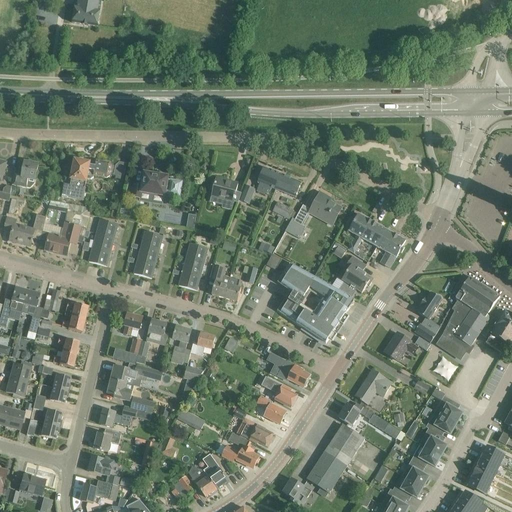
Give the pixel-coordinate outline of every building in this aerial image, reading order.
[(98,27),(99,17),(100,11),(101,0),(77,0),(76,7),(73,23),(98,27)] [(76,160),(75,160),(70,185),(64,184),(62,197),(83,201),(86,188),(85,188),(87,179),(90,166),(90,163),(83,162),(82,159),(78,159),(76,160)] [(110,176),(112,166),(110,164),(97,161),(94,163),(93,167),(90,166),(87,179),(91,180),(94,178),(94,176),(107,178),(110,176)] [(116,161),(114,175),(124,176),(126,162),(116,161)] [(39,165),(25,162),(22,176),(15,174),(13,186),(31,189),(35,184),(39,165)] [(282,175),(264,168),(258,182),(260,184),(257,191),(266,194),(268,191),(270,192),(272,188),(276,190),(282,175)] [(160,176),(145,174),(142,187),(134,186),(132,198),(141,199),(140,202),(149,203),(151,192),(165,195),(166,192),(169,192),(169,193),(181,195),(183,182),(171,180),(171,181),(167,180),(168,178),(166,177),(165,176),(163,175),(162,175),(160,176)] [(301,183),(282,175),(276,190),(295,198),(298,192),(301,183)] [(236,192),(238,184),(216,179),(212,197),(224,200),(222,209),(231,211),(234,202),(238,203),(241,194),(236,192)] [(12,187),(8,186),(4,189),(3,193),(11,195),(12,187)] [(255,190),(246,186),(240,201),(249,205),(255,190)] [(3,193),(0,191),(0,199),(9,202),(10,199),(11,195),(3,193)] [(332,226),(337,218),(342,209),(326,200),(328,197),(321,193),(311,211),(310,213),(310,214),(332,226)] [(11,195),(10,199),(12,199),(9,214),(14,215),(16,207),(19,208),(20,202),(24,203),(25,199),(11,195)] [(273,212),(289,221),(294,211),(278,202),(273,212)] [(44,226),(41,240),(48,242),(45,251),(46,251),(46,250),(57,253),(57,254),(67,257),(71,241),(70,241),(71,239),(78,241),(83,242),(84,237),(86,231),(86,229),(87,229),(91,209),(70,204),(68,213),(67,219),(66,223),(65,222),(64,229),(45,224),(44,226)] [(311,211),(303,206),(295,220),(293,219),(285,232),(299,239),(300,237),(301,237),(304,231),(305,228),(303,227),(310,214),(310,213),(311,211)] [(8,218),(4,231),(12,233),(10,242),(18,244),(18,242),(31,245),(33,238),(41,240),(44,226),(47,217),(38,215),(34,230),(14,225),(16,220),(8,218)] [(197,216),(189,215),(187,228),(194,230),(197,216)] [(372,222),(367,220),(359,215),(354,223),(350,232),(356,236),(352,245),(351,244),(348,250),(354,254),(362,239),(363,239),(372,222)] [(347,222),(344,226),(348,228),(350,224),(353,219),(349,217),(347,222)] [(114,239),(118,225),(100,220),(97,234),(114,239)] [(387,230),(372,222),(363,239),(363,240),(377,248),(387,230)] [(226,231),(217,228),(215,238),(223,240),(226,231)] [(406,241),(387,230),(377,248),(386,253),(380,263),(390,269),(399,253),(401,254),(405,248),(403,247),(406,241)] [(159,251),(163,237),(145,232),(142,246),(159,251)] [(111,253),(114,239),(97,234),(93,248),(111,253)] [(204,263),(208,249),(190,244),(186,258),(204,263)] [(267,244),(264,252),(272,255),(275,248),(267,244)] [(156,265),(159,251),(142,246),(138,260),(156,265)] [(107,267),(111,253),(93,248),(89,263),(107,267)] [(334,255),(341,260),(346,252),(339,248),(334,255)] [(266,266),(275,271),(281,260),(272,255),(266,266)] [(367,266),(352,257),(348,263),(352,266),(342,281),(344,282),(339,291),(342,293),(351,298),(352,297),(356,290),(362,294),(368,285),(369,286),(372,283),(364,278),(363,272),(367,266)] [(201,277),(204,263),(186,258),(183,272),(201,277)] [(152,279),(156,265),(138,260),(134,275),(152,279)] [(278,282),(277,283),(293,294),(289,300),(286,298),(277,311),(326,344),(355,300),(351,298),(342,293),(339,291),(332,287),(317,279),(290,264),(293,266),(281,285),(278,282)] [(231,279),(223,276),(225,269),(213,266),(210,278),(216,280),(212,296),(225,299),(231,279)] [(254,284),(257,270),(250,267),(245,266),(243,274),(248,275),(246,282),(254,284)] [(197,291),(201,277),(183,272),(179,287),(197,291)] [(500,297),(470,277),(463,287),(456,298),(458,300),(450,311),(453,313),(443,335),(466,351),(465,353),(469,355),(474,348),(471,347),(488,320),(491,322),(493,317),(490,315),(499,302),(498,301),(500,297)] [(237,280),(231,279),(225,299),(238,302),(240,293),(241,289),(241,288),(242,281),(237,280)] [(10,312),(8,319),(19,322),(21,314),(24,305),(27,292),(14,288),(11,300),(11,302),(12,302),(10,309),(11,309),(10,311),(10,312)] [(24,305),(21,314),(27,315),(28,314),(33,315),(34,315),(36,309),(36,308),(37,305),(40,295),(27,292),(24,305)] [(422,307),(418,313),(429,321),(442,301),(442,300),(441,298),(440,297),(439,296),(438,296),(436,296),(431,293),(427,300),(425,299),(421,306),(422,307)] [(59,312),(61,303),(47,299),(44,309),(55,312),(56,312),(59,312)] [(66,310),(65,316),(71,317),(85,321),(88,308),(74,304),(74,305),(68,304),(66,310)] [(3,309),(0,319),(0,326),(6,328),(8,319),(10,312),(10,311),(3,309)] [(511,315),(511,316),(505,312),(496,326),(497,327),(486,344),(505,356),(511,344),(511,315)] [(132,328),(140,330),(143,319),(128,315),(125,327),(126,327),(124,335),(131,336),(132,328)] [(63,323),(62,328),(69,330),(68,330),(72,331),(82,333),(85,321),(71,317),(69,324),(63,323)] [(38,327),(40,320),(32,318),(29,332),(36,334),(38,327)] [(53,324),(40,320),(38,327),(51,330),(53,324)] [(147,340),(166,345),(168,335),(164,334),(167,325),(152,321),(149,333),(147,340)] [(431,343),(436,335),(420,325),(415,332),(431,343)] [(37,335),(49,338),(51,331),(39,328),(37,335)] [(188,344),(189,341),(192,332),(177,328),(174,337),(173,340),(181,342),(179,349),(175,348),(173,356),(185,359),(184,363),(188,364),(191,352),(186,351),(187,343),(188,344)] [(215,338),(201,334),(196,355),(201,356),(204,348),(212,350),(215,338)] [(411,343),(406,339),(398,334),(391,343),(392,344),(386,353),(385,353),(398,362),(406,350),(414,355),(418,349),(410,344),(411,343)] [(427,351),(431,344),(420,337),(415,344),(427,351)] [(79,343),(70,341),(66,340),(65,341),(59,339),(58,345),(64,346),(62,353),(76,356),(79,343)] [(139,355),(142,341),(134,339),(130,352),(139,355)] [(147,357),(151,343),(142,341),(139,355),(147,357)] [(73,369),(76,356),(62,353),(61,359),(54,358),(53,364),(59,365),(59,366),(63,366),(73,369)] [(42,366),(44,356),(34,354),(32,364),(42,366)] [(289,380),(304,388),(304,386),(305,387),(308,382),(307,381),(310,376),(303,372),(303,370),(295,366),(286,362),(271,354),(267,361),(282,369),(278,377),(288,382),(289,380)] [(31,369),(23,367),(14,364),(10,379),(27,383),(31,369)] [(115,367),(111,380),(134,386),(137,375),(158,381),(160,373),(163,374),(163,373),(138,366),(136,372),(115,367)] [(42,374),(51,376),(53,370),(43,367),(42,374)] [(204,372),(187,367),(184,379),(188,380),(197,382),(204,372)] [(217,374),(209,370),(204,380),(212,384),(217,374)] [(385,379),(382,378),(374,372),(367,383),(366,382),(356,397),(361,400),(360,402),(362,403),(363,402),(368,405),(376,393),(383,397),(392,384),(385,380),(385,379)] [(71,379),(54,375),(52,382),(54,383),(53,388),(69,392),(71,386),(69,386),(71,379)] [(282,387),(273,382),(266,378),(262,386),(279,395),(275,401),(291,409),(297,396),(290,392),(291,391),(283,386),(282,387)] [(24,398),(27,383),(10,379),(6,393),(16,395),(19,396),(24,398)] [(134,386),(111,380),(108,394),(115,396),(114,398),(125,401),(126,398),(131,400),(134,386)] [(188,380),(182,400),(187,402),(197,382),(188,380)] [(415,390),(427,393),(429,384),(417,382),(415,390)] [(69,392),(53,388),(51,394),(49,394),(48,401),(64,405),(66,398),(68,399),(69,392)] [(44,405),(46,398),(36,396),(35,403),(44,405)] [(442,403),(436,413),(457,425),(463,414),(458,411),(461,406),(444,396),(441,402),(442,403)] [(156,403),(134,397),(131,409),(153,415),(156,403)] [(286,413),(271,405),(270,405),(271,402),(261,397),(257,405),(267,411),(264,417),(271,421),(280,425),(286,413)] [(43,411),(44,405),(35,403),(33,409),(43,411)] [(356,411),(356,410),(348,405),(339,418),(347,424),(352,427),(360,414),(370,420),(369,423),(396,440),(401,432),(360,405),(356,411)] [(0,425),(6,427),(10,410),(0,406),(0,425)] [(136,419),(138,411),(124,408),(121,417),(115,415),(115,413),(104,410),(100,425),(112,428),(113,423),(130,427),(132,418),(136,419)] [(234,417),(243,421),(248,413),(238,408),(234,417)] [(25,413),(11,410),(10,410),(6,427),(20,431),(25,413)] [(62,414),(45,410),(43,417),(45,418),(44,424),(60,428),(62,422),(60,421),(62,414)] [(202,419),(183,410),(178,420),(191,427),(193,423),(198,425),(202,419)] [(429,422),(426,428),(430,429),(441,436),(442,436),(444,431),(451,435),(457,425),(436,413),(430,423),(429,422)] [(415,421),(409,430),(413,433),(419,423),(415,421)] [(60,428),(44,424),(43,429),(41,429),(39,436),(56,440),(57,434),(59,434),(60,428)] [(265,430),(257,426),(256,429),(246,424),(242,434),(239,432),(238,435),(257,445),(258,443),(266,447),(272,435),(265,432),(265,430)] [(365,440),(351,431),(343,425),(325,453),(347,467),(365,440)] [(36,428),(29,426),(26,436),(33,438),(36,428)] [(430,429),(421,445),(441,457),(447,447),(442,444),(445,438),(442,436),(441,436),(430,429)] [(98,433),(94,449),(104,452),(108,453),(111,443),(119,445),(121,446),(122,440),(120,439),(121,434),(106,430),(104,435),(98,433)] [(406,435),(405,436),(411,440),(414,434),(409,431),(406,435)] [(501,436),(498,443),(505,446),(506,446),(511,437),(510,437),(503,433),(501,436)] [(242,440),(232,434),(229,441),(239,446),(242,440)] [(153,444),(146,467),(148,468),(159,445),(153,444)] [(421,445),(412,461),(424,468),(427,463),(435,468),(441,457),(421,445)] [(241,453),(227,446),(222,457),(233,463),(235,460),(253,469),(260,457),(253,454),(254,451),(244,446),(241,453)] [(483,458),(500,466),(505,456),(488,447),(483,458)] [(329,494),(347,467),(325,453),(307,480),(329,494)] [(229,481),(223,473),(211,456),(204,461),(214,474),(209,477),(217,490),(229,481)] [(113,463),(92,457),(89,472),(107,477),(106,483),(119,486),(120,478),(110,476),(113,463)] [(495,476),(500,466),(483,458),(478,467),(495,476)] [(355,461),(350,471),(371,481),(376,471),(355,461)] [(412,461),(403,476),(408,479),(423,488),(429,478),(421,473),(424,468),(412,461)] [(230,462),(225,466),(231,474),(236,471),(230,462)] [(473,477),(491,485),(495,476),(478,467),(473,477)] [(200,470),(192,468),(189,474),(193,481),(206,498),(217,490),(209,477),(205,472),(204,471),(200,470)] [(378,474),(374,480),(381,483),(384,478),(378,474)] [(19,491),(41,496),(45,482),(23,476),(19,491)] [(402,476),(393,491),(407,499),(410,501),(412,496),(417,499),(423,488),(408,479),(403,476),(402,476)] [(186,477),(179,482),(189,495),(195,490),(186,477)] [(486,495),(491,485),(473,477),(468,487),(486,495)] [(120,484),(129,487),(131,481),(121,478),(120,484)] [(312,492),(292,480),(283,493),(296,501),(294,503),(301,508),(303,505),(302,505),(312,492)] [(97,489),(85,486),(81,501),(91,504),(93,504),(95,497),(103,498),(104,492),(105,492),(107,484),(106,483),(98,481),(97,489)] [(179,482),(174,486),(183,499),(189,495),(179,482)] [(109,484),(105,499),(117,502),(120,486),(119,486),(106,483),(107,484),(109,484)] [(17,505),(20,494),(11,491),(8,503),(17,505)] [(391,491),(382,506),(392,511),(406,511),(409,508),(404,505),(407,499),(393,491),(391,491)] [(474,511),(475,511),(482,503),(466,493),(459,502),(474,511)] [(41,511),(49,511),(53,502),(44,499),(41,511)] [(453,511),(455,511),(474,511),(459,502),(453,511)] [(131,511),(150,511),(144,503),(130,509),(131,511)]
